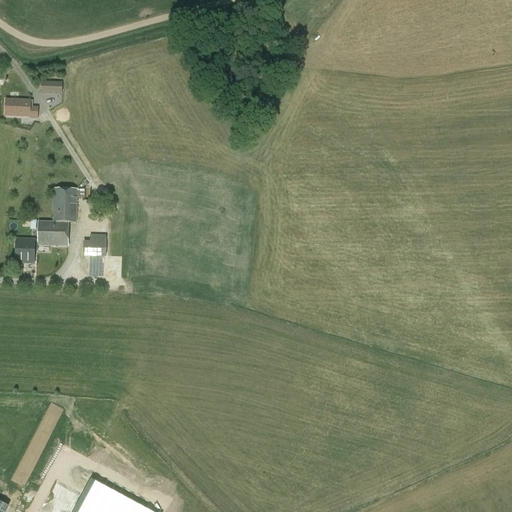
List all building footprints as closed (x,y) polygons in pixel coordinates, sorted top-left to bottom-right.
[(41,82),(41,94),(49,95),(50,82),(41,82)] [(6,101),(5,117),(30,118),(31,102),(6,101)] [(122,176),(105,187),(121,214),(139,204),(122,176)] [(55,189),(55,223),(77,224),(77,199),(84,199),(85,190),(55,189)] [(16,241),(15,261),(26,261),(26,264),(34,264),(35,246),(68,247),(69,225),(39,223),(38,242),(35,242),(16,241)] [(84,242),(83,258),(105,259),(105,265),(145,266),(199,267),(199,260),(205,260),(206,224),(146,223),(146,224),(106,223),(105,236),(90,236),(90,242),(84,242)]
